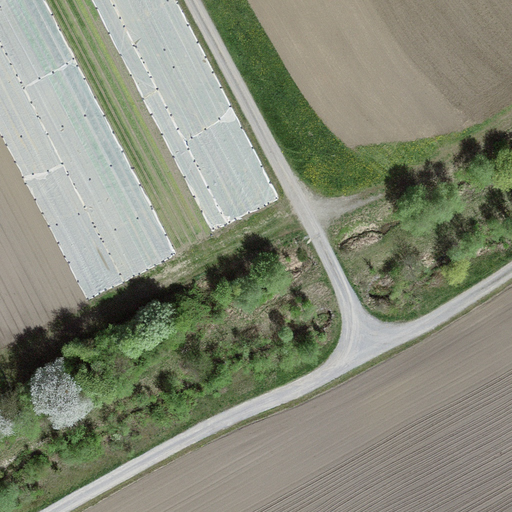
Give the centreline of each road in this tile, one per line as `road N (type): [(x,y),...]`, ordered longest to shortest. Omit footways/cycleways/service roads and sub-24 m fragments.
road 1 (track): [(53,511),(367,347),(314,226),(195,0)]
road 2 (track): [(367,347),(448,312),(511,268)]
